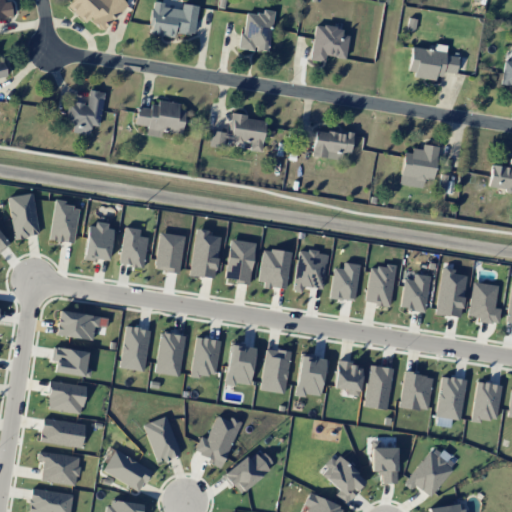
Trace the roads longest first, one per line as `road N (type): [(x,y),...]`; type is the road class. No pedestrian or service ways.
road 1 (residential): [(43,0),(48,52),(511,126)]
road 2 (tertiary): [(0,171),(511,250)]
road 3 (residential): [(511,356),(31,283)]
road 4 (residential): [(31,283),(0,481)]
